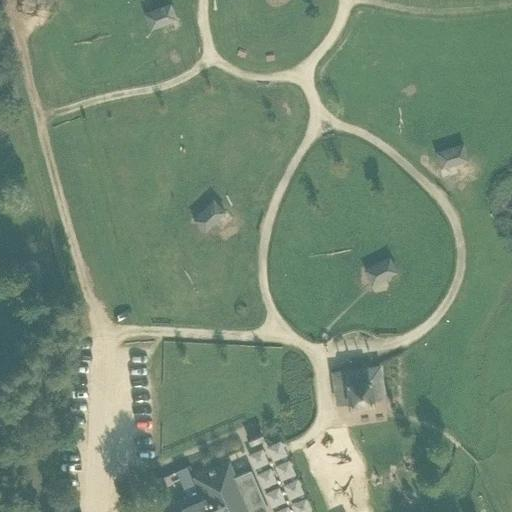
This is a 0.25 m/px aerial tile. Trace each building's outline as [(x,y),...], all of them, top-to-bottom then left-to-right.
[(172,2),(144,13),(150,29),(178,18),(172,2)] [(436,152),(441,167),(468,159),(464,143),(436,152)] [(223,188),(212,199),(222,210),(234,200),(223,188)] [(223,213),(211,201),(194,219),(207,230),(223,213)] [(392,255),(364,269),(372,285),(400,271),(392,255)] [(383,398),(379,366),(331,373),(336,405),(383,398)] [(248,511),(230,468),(222,465),(213,469),(212,466),(206,469),(207,471),(193,477),(199,492),(160,509),(160,511),(248,511)] [(190,475),(179,480),(186,494),(197,489),(190,475)]
